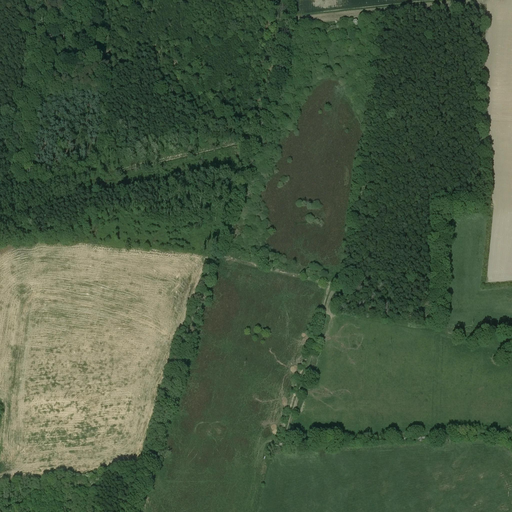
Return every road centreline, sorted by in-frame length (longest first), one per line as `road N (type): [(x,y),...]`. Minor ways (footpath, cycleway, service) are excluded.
road 1 (unclassified): [(511,434),(270,445)]
road 2 (track): [(281,445),(327,309)]
